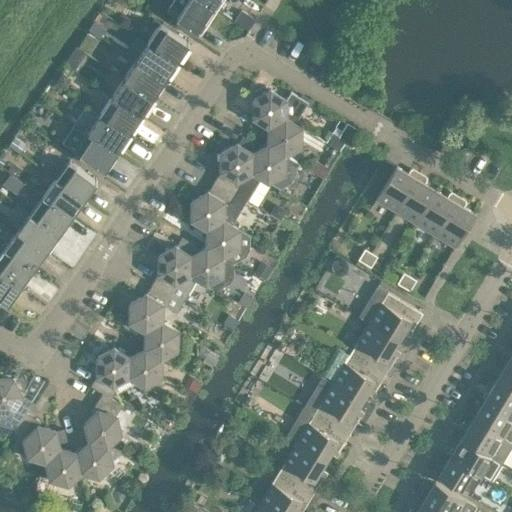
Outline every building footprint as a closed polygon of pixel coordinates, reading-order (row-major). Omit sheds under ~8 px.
[(217,9),(204,0),(173,0),(167,11),(173,15),(170,21),(188,33),(192,27),(201,33),(217,9)] [(223,0),(204,0),(217,9),(223,0)] [(242,10),(235,20),(249,29),(256,18),(242,10)] [(95,21),(89,29),(101,37),(106,29),(95,21)] [(190,42),(160,23),(148,41),(177,61),(190,42)] [(177,61),(148,41),(136,59),(165,79),(177,61)] [(70,55),(64,63),(75,70),(80,62),(70,55)] [(165,79),(136,59),(124,77),(153,97),(165,79)] [(62,72),(56,81),(66,87),(72,78),(62,72)] [(153,97),(124,77),(112,95),(141,115),(153,97)] [(286,98),(271,89),(254,98),(254,116),(254,117),(264,123),(269,126),(286,116),(296,122),(308,101),(291,91),(286,98)] [(141,115),(112,95),(100,113),(130,133),(141,115)] [(130,133),(100,113),(87,105),(75,123),(88,131),(118,151),(130,133)] [(285,154),(301,145),(302,126),(296,122),(286,116),(269,126),(269,144),(285,154)] [(254,117),(250,124),(260,130),(264,123),(254,117)] [(348,121),(340,135),(347,140),(346,141),(346,142),(353,146),(360,145),(357,134),(360,129),(348,121)] [(75,123),(63,142),(105,170),(118,151),(88,131),(75,123)] [(333,131),(327,142),(341,150),(342,149),(346,142),(346,141),(347,140),(340,135),(333,131)] [(15,136),(9,144),(20,152),(26,144),(15,136)] [(253,152),(238,143),(221,152),(221,170),(215,180),(248,200),(262,177),(253,171),(253,152)] [(262,177),(278,187),(290,181),(295,172),(295,160),(285,154),(269,144),(253,152),(253,171),(262,177)] [(98,181),(69,160),(56,178),(84,199),(98,181)] [(316,160),(311,169),(324,177),(329,169),(316,160)] [(397,165),(376,198),(396,210),(419,173),(411,168),(408,172),(397,165)] [(3,184),(17,193),(24,182),(10,173),(3,184)] [(425,182),(428,178),(419,173),(396,210),(416,222),(436,189),(425,182)] [(43,195),(72,216),(84,199),(56,178),(43,195)] [(209,190),(192,200),(192,218),(207,228),(224,219),(233,224),(248,200),(215,180),(209,190)] [(450,191),(447,196),(436,189),(416,222),(435,234),(458,196),(450,191)] [(30,213),(59,234),(72,216),(43,195),(30,213)] [(455,246),(476,213),(464,206),(467,201),(458,196),(435,234),(455,246)] [(277,202),(271,213),(281,219),(287,208),(277,202)] [(17,230),(46,251),(59,234),(30,213),(17,230)] [(250,249),(251,234),(233,224),(224,219),(207,228),(207,245),(224,256),(234,262),(246,255),(250,249)] [(5,248),(33,269),(46,251),(17,230),(5,248)] [(183,236),(177,245),(191,254),(192,254),(202,248),(183,236)] [(165,244),(156,239),(150,248),(159,253),(165,244)] [(191,267),(192,254),(191,254),(177,245),(176,244),(160,254),(159,272),(153,282),(174,295),(184,301),(198,278),(191,273),(191,267)] [(234,262),(224,256),(207,245),(202,248),(192,254),(191,267),(191,273),(207,283),(217,289),(230,282),(234,276),(234,262)] [(365,247),(358,259),(365,262),(371,251),(365,247)] [(0,253),(0,270),(21,286),(33,269),(5,248),(0,253)] [(371,266),(378,255),(371,251),(365,262),(371,266)] [(260,264),(254,274),(265,281),(271,270),(260,264)] [(0,298),(8,304),(21,286),(0,270),(0,298)] [(404,271),(398,282),(404,286),(410,275),(404,271)] [(410,290),(417,279),(410,275),(404,286),(410,290)] [(174,295),(153,282),(147,293),(130,302),(130,320),(146,330),(163,321),(163,303),(178,311),(184,301),(174,295)] [(412,330),(423,312),(388,290),(369,321),(399,339),(405,331),(412,330)] [(243,292),(238,301),(249,307),(254,298),(243,292)] [(229,316),(224,325),(233,330),(238,321),(229,316)] [(141,327),(131,321),(127,327),(137,333),(141,327)] [(179,330),(163,321),(146,330),(145,347),(162,358),(178,349),(179,330)] [(397,355),(394,348),(399,339),(369,321),(351,351),(386,373),(397,355)] [(113,384),(130,375),(130,356),(114,346),(98,355),(97,374),(91,385),(103,392),(112,397),(116,390),(113,384)] [(162,376),(162,358),(145,347),(130,356),(130,375),(145,385),(162,376)] [(368,391),(376,390),(386,373),(351,351),(333,381),(363,400),(368,391)] [(208,352),(203,360),(213,366),(217,357),(208,352)] [(511,366),(506,363),(495,382),(511,392),(511,366)] [(190,374),(184,384),(197,392),(203,382),(190,374)] [(0,376),(0,423),(14,429),(20,420),(26,411),(33,400),(22,394),(14,377),(0,376)] [(360,415),(358,408),(363,400),(333,381),(315,411),(350,433),(360,415)] [(511,392),(495,382),(484,400),(511,417),(511,392)] [(123,404),(112,397),(103,392),(95,405),(99,409),(85,422),(90,440),(109,445),(122,432),(117,414),(123,404)] [(511,423),(511,417),(484,400),(473,419),(504,437),(511,423)] [(29,455),(46,461),(60,447),(56,429),(38,424),(39,420),(26,411),(20,420),(14,429),(13,431),(23,438),(29,455)] [(332,451),(339,450),(350,433),(315,411),(296,442),(326,460),(332,451)] [(511,446),(511,442),(504,437),(473,419),(462,437),(503,462),(511,446)] [(65,428),(56,430),(59,443),(68,440),(65,428)] [(503,462),(462,437),(451,456),(481,474),(491,481),(503,462)] [(113,463),(109,445),(90,440),(77,452),(82,471),(99,476),(113,463)] [(324,476),(321,468),(326,460),(296,442),(278,472),(313,493),(324,476)] [(69,483),(82,471),(77,452),(60,447),(46,461),(50,478),(69,483)] [(439,475),(469,494),(481,474),(451,456),(439,475)] [(294,511),(295,511),(303,510),(313,493),(278,472),(260,502),(276,511),(294,511)] [(472,511),(476,505),(435,481),(424,500),(443,511),(472,511)] [(443,511),(424,500),(416,511),(443,511)] [(276,511),(260,502),(253,511),(276,511)]
